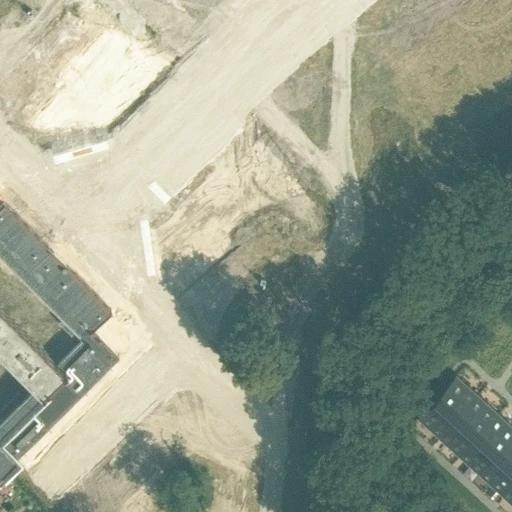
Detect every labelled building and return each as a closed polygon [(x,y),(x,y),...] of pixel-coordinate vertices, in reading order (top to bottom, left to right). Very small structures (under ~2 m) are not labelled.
[(0,0),(0,26),(15,11),(3,0),(0,0)] [(92,6),(85,13),(90,18),(91,17),(120,47),(121,46),(134,33),(139,38),(143,34),(108,0),(107,0),(97,11),(92,6)] [(136,0),(161,24),(159,27),(166,34),(170,31),(165,26),(178,12),(183,17),(187,14),(182,9),(181,9),(171,0),(136,0)] [(171,0),(181,9),(182,9),(190,0),(199,0),(200,0),(171,0)] [(408,0),(407,0),(404,4),(409,9),(410,8),(439,37),(440,37),(450,27),(455,31),(462,24),(457,20),(456,20),(436,0),(417,0),(413,5),(408,0)] [(436,0),(456,20),(457,20),(467,10),(472,14),(479,7),(474,3),(470,0),(436,0)] [(391,17),(387,20),(392,25),(393,25),(422,54),(423,54),(433,44),(437,49),(445,41),(440,37),(439,37),(410,8),(409,9),(396,22),(391,17)] [(76,23),(68,30),(73,35),(74,34),(103,64),(104,63),(117,50),(122,55),(126,51),(121,46),(120,47),(91,17),(90,18),(80,28),(76,23)] [(374,34),(370,38),(375,42),(376,42),(405,71),(406,71),(416,61),(420,66),(428,58),(423,54),(422,54),(393,25),(392,25),(379,39),(374,34)] [(59,40),(52,47),(56,52),(57,51),(86,81),(87,80),(100,67),(105,72),(109,68),(104,63),(103,64),(74,34),(73,35),(63,45),(59,40)] [(357,51),(353,54),(388,89),(399,78),(404,82),(411,75),(406,71),(405,71),(376,42),(375,42),(362,56),(357,51)] [(490,67),(489,68),(511,91),(511,55),(507,50),(490,67)] [(42,57),(34,64),(39,69),(40,68),(69,98),(70,97),(83,84),(88,89),(92,85),(87,80),(86,81),(57,51),(56,52),(46,62),(42,57)] [(486,64),(468,82),(501,115),(511,104),(511,91),(489,68),(490,67),(486,64)] [(25,74),(17,82),(22,86),(23,85),(52,115),(53,114),(66,101),(71,106),(75,102),(70,97),(69,98),(40,68),(39,69),(29,79),(25,74)] [(8,91),(1,99),(32,130),(30,133),(37,140),(41,136),(36,131),(49,118),(54,123),(58,119),(53,114),(52,115),(23,85),(22,86),(12,96),(8,91)] [(305,109),(301,113),(306,118),(306,117),(336,146),(337,146),(346,136),(351,141),(358,133),(326,101),(328,99),(321,92),(318,96),(323,101),(309,114),(305,109)] [(445,110),(427,128),(459,161),(478,143),(445,110)] [(488,112),(478,122),(488,131),(497,122),(488,112)] [(287,126),(284,130),(289,135),(289,134),(319,164),(320,163),(329,153),(334,158),(341,150),(337,146),(336,146),(306,117),(306,118),(292,131),(287,126)] [(497,122),(488,131),(497,141),(507,131),(497,122)] [(271,143),(267,147),(272,152),(272,151),(302,181),(302,180),(312,170),(317,175),(324,167),(320,163),(319,164),(289,134),(289,135),(276,148),(271,143)] [(253,160),(250,164),(284,198),(295,187),(300,192),(307,185),(302,180),(302,181),(272,151),(272,152),(258,165),(253,160)] [(387,163),(369,181),(401,214),(420,196),(387,163)] [(216,199),(212,202),(217,207),(247,236),(247,235),(257,226),(262,230),(269,223),(237,191),(239,189),(232,182),(229,185),(234,190),(220,204),(216,199)] [(2,201),(0,202),(0,473),(17,457),(24,464),(140,347),(114,320),(98,336),(91,328),(110,309),(2,201)] [(198,216),(195,219),(200,224),(230,253),(240,243),(245,247),(252,240),(247,235),(247,236),(217,207),(203,221),(198,216)] [(343,207),(325,225),(328,228),(329,227),(358,257),(359,256),(376,240),(343,207)] [(383,217),(373,226),(382,236),(392,226),(383,217)] [(182,233),(178,237),(183,242),(183,241),(213,270),(223,260),(228,264),(235,257),(230,253),(200,224),(187,238),(182,233)] [(392,226),(382,236),(392,245),(402,236),(392,226)] [(328,228),(311,245),(344,278),(362,260),(359,256),(358,257),(329,227),(328,228)] [(164,250),(161,254),(195,288),(206,277),(211,281),(218,274),(213,270),(183,241),(183,242),(169,255),(164,250)] [(288,262),(270,280),(273,283),(274,282),(303,312),(304,311),(321,295),(288,262)] [(327,272),(318,281),(327,291),(337,281),(327,272)] [(337,281),(327,291),(337,300),(346,290),(337,281)] [(273,283),(256,300),(289,333),(307,315),(304,311),(303,312),(274,282),(273,283)] [(455,375),(437,395),(458,414),(476,393),(455,375)] [(476,393),(458,414),(479,433),(497,412),(476,393)] [(437,395),(418,416),(438,435),(458,414),(437,395)] [(147,445),(108,483),(111,486),(114,483),(127,495),(124,498),(137,511),(244,511),(270,486),(232,449),(228,453),(208,432),(212,428),(209,426),(202,433),(173,404),(171,407),(174,410),(162,422),(159,419),(140,438),(147,445)] [(511,425),(497,412),(479,433),(500,451),(511,437),(511,425)] [(458,414),(438,435),(459,454),(479,433),(458,414)] [(479,433),(459,454),(480,473),(500,451),(479,433)] [(511,437),(500,451),(511,463),(511,437)] [(511,463),(500,451),(480,473),(500,491),(511,478),(511,463)] [(511,478),(500,491),(511,501),(511,478)]
